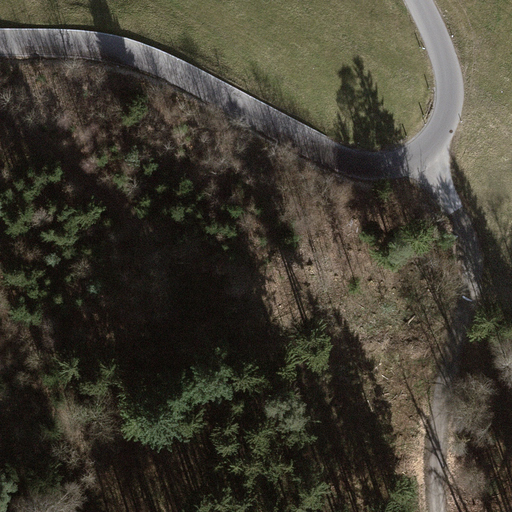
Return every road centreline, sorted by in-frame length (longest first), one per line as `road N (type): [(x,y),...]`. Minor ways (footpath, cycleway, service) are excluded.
road 1 (tertiary): [(418,0),(451,76),(447,118),(427,151),(398,162),(352,159),(175,70),(75,49),(0,49)]
road 2 (track): [(438,511),(444,365),(472,289),(470,243),(427,151)]
